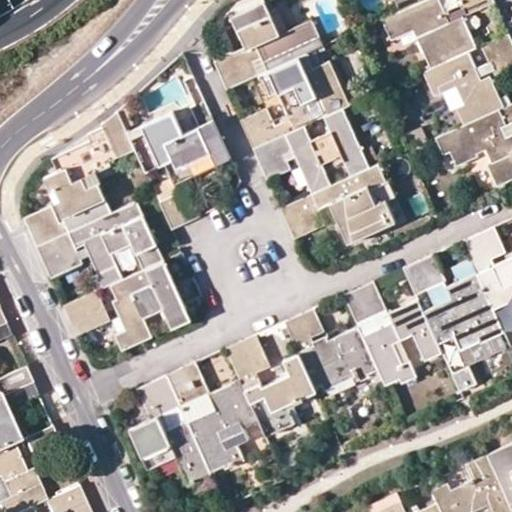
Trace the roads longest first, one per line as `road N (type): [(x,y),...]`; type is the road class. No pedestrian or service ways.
road 1 (residential): [(302,295),(269,217),(212,241),(245,318)]
road 2 (residential): [(302,295),(502,206)]
road 3 (residential): [(13,139),(93,86),(179,0)]
road 4 (residential): [(144,0),(13,139)]
road 5 (residential): [(76,393),(245,318)]
road 6 (residential): [(0,238),(76,393)]
road 7 (residential): [(76,393),(128,511)]
